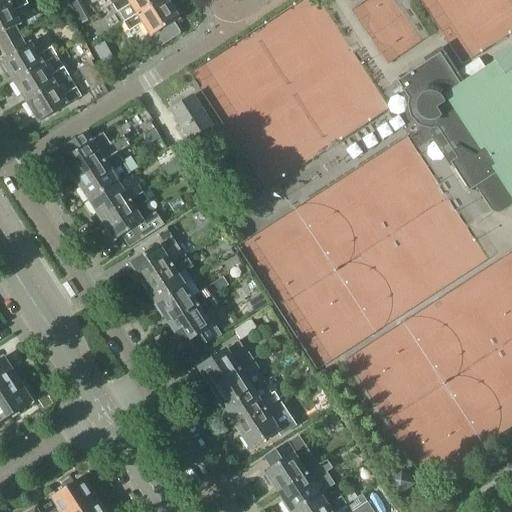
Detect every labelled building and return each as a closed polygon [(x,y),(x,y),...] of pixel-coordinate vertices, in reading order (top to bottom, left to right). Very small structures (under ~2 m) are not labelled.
[(0,45),(1,47),(20,37),(15,27),(20,24),(13,11),(27,4),(25,0),(13,0),(9,2),(10,3),(0,7),(0,45)] [(119,11),(126,22),(138,14),(138,15),(162,0),(120,0),(113,5),(118,12),(119,11)] [(138,14),(126,22),(124,23),(129,31),(143,22),(151,36),(151,37),(157,47),(160,45),(162,46),(169,42),(169,40),(180,33),(173,22),(179,19),(177,16),(179,13),(175,7),(171,6),(167,0),(162,0),(138,15),(138,14)] [(9,74),(14,81),(43,64),(55,57),(56,56),(51,48),(38,56),(30,44),(25,47),(20,37),(1,47),(7,58),(2,61),(3,63),(3,67),(6,73),(9,74)] [(95,48),(104,64),(114,59),(105,42),(95,48)] [(503,212),(511,206),(511,45),(493,57),(496,62),(458,88),(457,87),(439,99),(451,118),(437,127),(439,131),(440,130),(458,157),(450,162),(469,191),(476,187),(491,210),(493,212),(494,212),(495,213),(497,213),(498,213),(500,213),(502,213),(503,212)] [(432,129),(437,127),(451,118),(439,99),(457,87),(453,80),(456,78),(440,53),(397,81),(409,99),(408,106),(411,117),(420,125),(432,129)] [(21,94),(27,102),(55,84),(56,85),(69,77),(64,68),(63,69),(55,57),(43,64),(14,81),(15,82),(14,86),(18,93),(21,94)] [(80,69),(93,90),(104,83),(92,62),(80,69)] [(55,84),(27,102),(27,103),(27,106),(31,113),(34,113),(39,122),(62,108),(69,118),(79,111),(73,101),(81,97),(76,88),(63,96),(56,85),(55,84)] [(171,110),(189,139),(211,125),(193,96),(171,110)] [(155,129),(145,136),(150,144),(161,138),(155,129)] [(76,180),(118,154),(130,146),(123,136),(110,145),(103,134),(91,142),(85,133),(65,145),(71,155),(63,160),(64,162),(63,165),(68,171),(71,172),(76,180)] [(88,199),(89,200),(118,182),(131,174),(123,161),(118,154),(76,180),(82,189),(81,192),(85,198),(88,199)] [(176,159),(161,168),(167,177),(182,168),(176,159)] [(237,170),(214,183),(220,193),(243,180),(237,170)] [(255,179),(235,192),(246,209),(266,196),(255,179)] [(97,212),(102,220),(144,193),(139,186),(126,194),(118,182),(89,200),(90,202),(89,205),(93,211),(97,212)] [(145,194),(102,221),(106,227),(107,229),(107,234),(110,238),(113,238),(115,240),(122,235),(132,250),(167,228),(157,211),(143,221),(136,209),(149,201),(145,194)] [(225,200),(215,206),(221,217),(232,211),(225,200)] [(138,275),(144,284),(186,257),(167,228),(133,251),(138,259),(131,264),(132,266),(129,268),(135,277),(138,275)] [(195,252),(186,257),(191,265),(200,260),(195,252)] [(144,284),(157,304),(185,286),(177,274),(191,265),(186,257),(144,284)] [(224,278),(207,289),(212,297),(229,286),(224,278)] [(157,304),(170,324),(212,297),(207,289),(207,288),(193,297),(185,286),(157,304)] [(250,302),(256,312),(269,304),(263,294),(250,302)] [(212,297),(170,324),(183,344),(191,339),(197,349),(218,335),(203,313),(217,304),(212,297)] [(234,330),(241,341),(258,330),(251,319),(234,330)] [(207,379),(212,388),(254,361),(249,353),(248,354),(239,341),(227,349),(199,367),(200,369),(198,370),(204,381),(207,379)] [(0,389),(17,378),(16,376),(16,372),(13,368),(10,367),(4,357),(0,359),(0,389)] [(215,398),(223,409),(253,390),(245,378),(260,369),(254,361),(212,388),(218,397),(215,398)] [(17,378),(0,389),(0,422),(32,402),(25,390),(25,386),(22,381),(19,381),(17,378)] [(232,419),(238,428),(280,401),(275,393),(261,402),(253,390),(223,409),(229,420),(232,419)] [(280,401),(238,428),(244,437),(241,438),(247,448),(249,446),(251,448),(279,430),(285,427),(277,414),(285,409),(280,401)] [(274,484),(279,492),(319,466),(319,465),(300,436),(266,457),(273,467),(266,472),(267,474),(265,475),(271,485),(274,484)] [(282,503),(288,511),(292,511),(320,494),(313,482),(327,473),(321,464),(319,465),(319,466),(279,492),(285,501),(282,503)] [(389,479),(400,494),(413,484),(402,469),(389,479)] [(60,508),(53,511),(76,511),(97,499),(83,477),(53,497),(60,508)] [(336,511),(347,505),(342,497),(328,506),(320,494),(292,511),(336,511)] [(347,505),(336,511),(374,511),(363,495),(347,505)] [(105,511),(97,499),(76,511),(105,511)]
